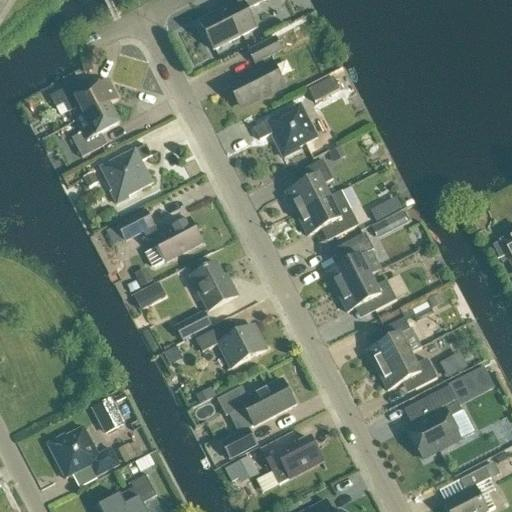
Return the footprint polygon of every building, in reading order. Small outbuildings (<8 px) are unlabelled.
[(200,26),(214,54),(257,32),(247,14),(270,2),(268,0),(233,0),(238,7),(200,26)] [(256,69),(275,60),(284,55),(277,41),(249,55),(256,69)] [(271,69),(231,89),(243,111),(282,91),(271,69)] [(340,94),(334,81),(309,94),(315,106),(340,94)] [(64,107),(69,117),(80,111),(85,121),(86,121),(110,109),(119,104),(108,84),(85,97),(79,86),(51,101),(56,111),(64,107)] [(120,128),(110,109),(86,121),(85,121),(77,125),(83,137),(72,142),(82,162),(104,151),(98,140),(120,128)] [(317,142),(301,109),(254,133),(260,145),(271,139),(283,162),(300,154),(299,152),(317,142)] [(146,149),(101,172),(113,195),(111,196),(118,209),(130,202),(128,200),(152,187),(141,166),(152,160),(146,149)] [(345,159),(341,152),(331,157),(334,165),(345,159)] [(297,219),(330,202),(324,189),(333,184),(323,164),(301,175),(307,186),(286,197),(297,219)] [(97,189),(91,178),(84,182),(90,192),(97,189)] [(297,219),(308,241),(329,229),(336,242),(359,230),(341,196),(330,202),(297,219)] [(388,219),(383,209),(371,215),(376,226),(388,219)] [(144,236),(154,230),(146,215),(117,230),(118,231),(108,237),(114,248),(124,243),(126,246),(144,236)] [(203,248),(189,223),(159,239),(155,230),(154,230),(144,236),(149,246),(154,243),(167,267),(203,248)] [(337,297),(371,280),(381,274),(372,255),(374,254),(366,238),(340,251),(348,266),(327,277),(337,297)] [(511,239),(501,245),(502,246),(494,250),(502,263),(509,259),(511,264),(509,265),(511,269),(511,239)] [(216,266),(190,280),(208,315),(237,300),(231,287),(228,289),(216,266)] [(337,297),(348,317),(370,305),(375,316),(397,305),(387,285),(376,290),(371,280),(337,297)] [(150,308),(171,297),(165,285),(144,295),(150,308)] [(149,309),(143,297),(135,302),(141,313),(149,309)] [(443,306),(439,299),(429,304),(433,311),(443,306)] [(183,346),(202,337),(203,336),(204,335),(213,331),(206,316),(176,332),(183,346)] [(378,375),(411,358),(409,353),(418,349),(405,322),(383,334),(389,344),(367,355),(378,375)] [(265,353),(253,330),(238,338),(231,326),(196,344),(203,357),(219,348),(231,371),(226,373),(228,375),(271,353),(270,351),(265,353)] [(466,353),(447,364),(455,378),(474,367),(466,353)] [(378,375),(388,395),(410,384),(416,394),(437,383),(427,363),(416,369),(411,358),(378,375)] [(296,410),(282,384),(247,402),(242,391),(217,405),(226,422),(230,420),(239,439),(219,449),(228,465),(256,451),(247,434),(254,431),(255,432),(296,410)] [(430,420),(407,432),(423,463),(461,444),(449,422),(462,416),(449,391),(422,405),(430,420)] [(212,401),(208,394),(197,400),(201,407),(212,401)] [(126,428),(112,402),(91,413),(105,439),(126,428)] [(98,460),(84,432),(66,441),(64,439),(47,448),(66,483),(91,470),(97,481),(119,469),(111,453),(98,460)] [(290,484),(323,467),(311,443),(299,449),(293,438),(261,455),(272,475),(283,470),(290,484)] [(136,462),(131,451),(121,456),(126,467),(136,462)] [(248,460),(230,469),(239,487),(257,478),(248,460)] [(466,495),(462,497),(444,507),(446,511),(485,511),(475,491),(491,482),(485,472),(461,484),(466,495)] [(133,492),(124,497),(99,510),(99,511),(144,511),(142,507),(156,500),(145,479),(130,487),(133,492)]
